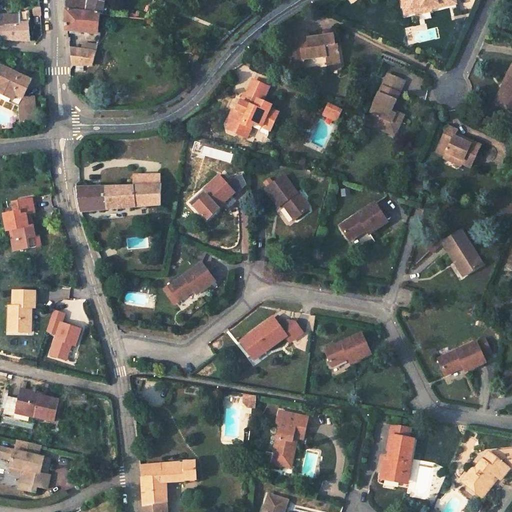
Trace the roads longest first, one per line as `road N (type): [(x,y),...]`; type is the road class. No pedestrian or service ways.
road 1 (residential): [(61,125),(64,186),(121,395),(131,511)]
road 2 (tertiary): [(301,0),(267,19),(174,113),(134,124),(61,125)]
